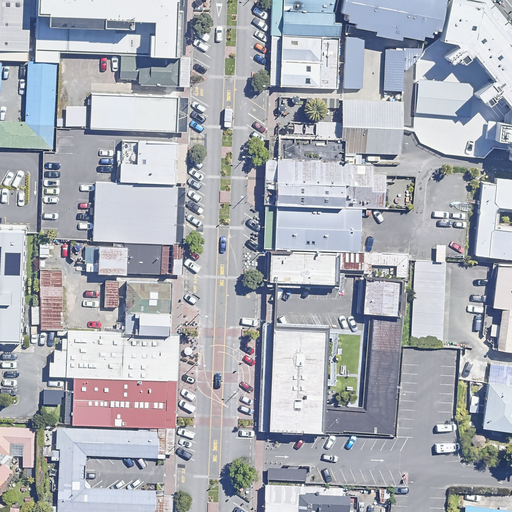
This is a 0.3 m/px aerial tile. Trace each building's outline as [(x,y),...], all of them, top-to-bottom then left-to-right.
[(57,17),(57,0),(0,0),(0,57),(56,59),(57,51),(57,17)] [(57,0),(57,17),(57,51),(122,53),(157,54),(187,55),(190,0),(57,0)] [(266,0),(266,31),(269,31),(341,34),(343,0),(266,0)] [(353,0),(350,23),(458,42),(459,38),(464,0),(353,0)] [(511,36),(488,6),(472,0),(464,0),(459,38),(480,43),(507,79),(493,90),(505,105),(511,99),(511,36)] [(269,31),(266,31),(265,84),(268,84),(357,88),(359,34),(341,34),(269,31)] [(409,53),(378,51),(375,87),(407,90),(409,53)] [(157,54),(122,53),(121,78),(138,79),(137,85),(186,87),(187,55),(157,54)] [(0,147),(50,149),(53,62),(22,61),(21,119),(0,118),(0,147)] [(468,83),(411,79),(408,113),(466,117),(468,83)] [(174,95),(89,93),(88,125),(173,127),(174,95)] [(401,101),(344,99),(342,140),(347,140),(346,151),(399,153),(401,101)] [(313,123),(289,123),(289,135),(313,136),(313,123)] [(108,182),(171,184),(173,136),(109,135),(108,182)] [(274,138),(274,163),(346,165),(346,151),(347,140),(342,140),(274,138)] [(346,165),(274,163),(273,202),(387,205),(388,166),(346,165)] [(511,255),(511,175),(489,173),(488,181),(477,180),(469,250),(492,253),(511,255)] [(171,184),(89,182),(87,237),(170,239),(171,184)] [(363,205),(273,202),(271,251),(342,253),(362,253),(363,205)] [(23,225),(0,223),(0,333),(18,335),(23,225)] [(48,242),(39,242),(39,255),(49,254),(48,242)] [(168,249),(98,245),(97,271),(167,274),(168,249)] [(342,253),(271,251),(270,289),(341,290),(342,253)] [(511,308),(511,259),(492,257),(487,306),(511,308)] [(442,263),(406,261),(401,343),(436,345),(442,263)] [(402,280),(366,278),(363,315),(370,316),(400,318),(402,280)] [(117,281),(104,281),(103,307),(115,307),(117,281)] [(136,330),(175,332),(176,308),(137,306),(136,330)] [(511,348),(511,308),(495,307),(491,346),(511,348)] [(40,308),(28,308),(29,324),(40,324),(40,308)] [(364,407),(332,407),(331,431),(392,434),(400,318),(370,316),(364,407)] [(69,380),(172,385),(175,332),(66,327),(65,350),(48,349),(47,379),(69,380)] [(325,331),(272,329),(269,431),(321,433),(325,331)] [(66,426),(170,431),(172,385),(69,380),(66,426)] [(511,433),(511,385),(479,382),(474,429),(511,433)] [(32,423),(0,422),(0,476),(9,465),(16,458),(16,464),(32,465),(32,423)] [(165,511),(166,497),(81,493),(83,460),(169,464),(170,431),(66,426),(57,426),(52,511),(165,511)] [(304,472),(266,469),(265,482),(303,485),(304,472)] [(342,511),(343,492),(258,489),(257,511),(342,511)]
